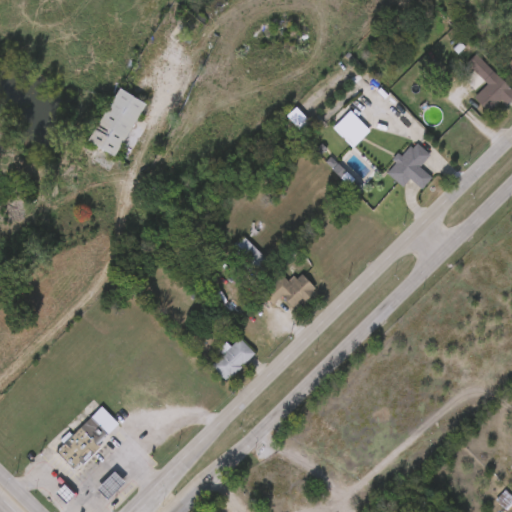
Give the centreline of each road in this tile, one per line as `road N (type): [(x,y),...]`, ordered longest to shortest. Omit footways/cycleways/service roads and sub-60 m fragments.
road 1 (primary): [(511,134),(174,470)]
road 2 (primary): [(176,511),(511,187)]
